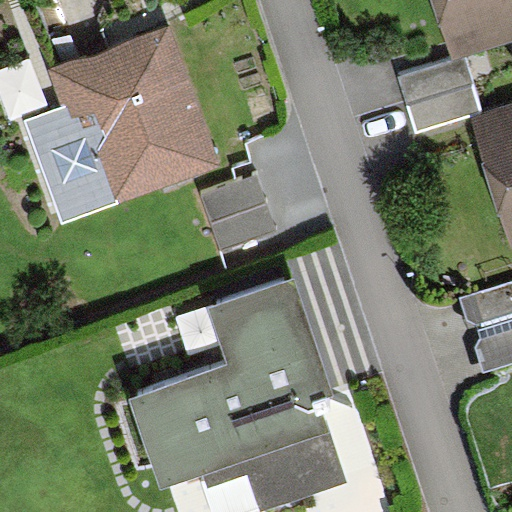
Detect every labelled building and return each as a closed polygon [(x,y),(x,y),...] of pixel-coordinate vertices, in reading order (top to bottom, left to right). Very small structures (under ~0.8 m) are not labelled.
[(511,0),(427,0),(445,56),(456,53),(511,34),(511,0)] [(207,158),(162,24),(46,63),(77,155),(91,151),(105,193),(207,158)] [(456,53),(445,56),(394,73),(404,103),(466,83),(456,53)] [(37,55),(1,70),(19,113),(55,98),(37,55)] [(412,129),(467,112),(474,109),(466,83),(404,103),(412,129)] [(511,96),(474,109),(467,112),(507,236),(511,233),(511,96)] [(266,169),(209,188),(228,244),(285,225),(266,169)] [(326,394),(285,269),(203,296),(223,355),(122,388),(149,473),(185,461),(190,477),(240,461),(252,498),(336,471),(312,398),(326,394)] [(511,329),(511,285),(459,302),(472,343),(511,329)] [(511,369),(511,329),(472,343),(474,348),(469,350),(479,380),(511,369)]
